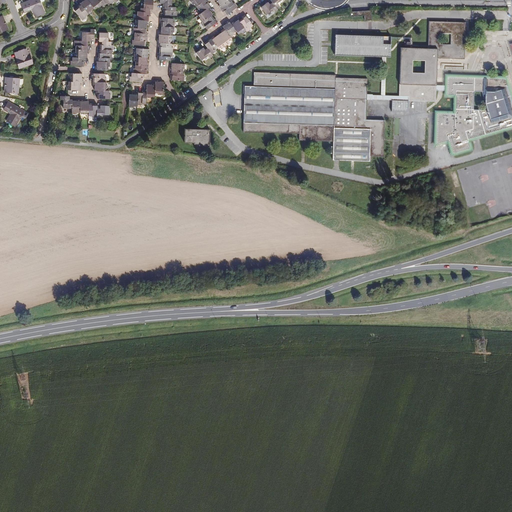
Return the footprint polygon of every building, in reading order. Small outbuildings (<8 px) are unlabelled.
[(35,17),(45,13),(39,0),(29,0),(21,4),(24,11),(24,12),(27,11),(26,9),(33,6),(33,8),(32,9),(35,17)] [(85,16),(88,14),(91,11),(91,10),(93,8),(94,9),(97,7),(98,8),(102,5),(103,6),(106,4),(107,5),(110,2),(111,3),(114,1),(115,3),(118,0),(82,0),(83,1),(84,2),(83,2),(82,1),(77,6),(78,7),(78,8),(77,9),(77,8),(74,10),(82,20),(86,17),(85,16)] [(176,7),(171,7),(171,0),(159,0),(159,3),(161,3),(163,3),(162,10),(164,10),(165,10),(165,11),(164,11),(164,15),(177,16),(177,11),(175,11),(176,7)] [(194,4),(196,6),(198,9),(197,10),(199,14),(198,15),(200,18),(199,19),(202,22),(200,23),(203,27),(205,26),(207,29),(217,22),(215,18),(214,19),(213,20),(212,19),(213,18),(211,16),(212,15),(210,12),(209,13),(209,12),(210,11),(211,10),(209,7),(210,6),(208,4),(207,4),(206,3),(207,3),(209,2),(207,0),(190,0),(190,1),(192,4),(194,4)] [(227,14),(237,7),(234,3),(233,4),(230,0),(217,0),(217,1),(219,3),(220,3),(220,4),(219,4),(218,5),(223,12),(224,11),(225,10),(226,11),(225,12),(227,14)] [(133,23),(133,32),(134,32),(134,36),(134,40),(132,40),(132,45),(145,46),(145,42),(144,42),(144,41),(145,41),(147,41),(147,33),(146,33),(144,33),(144,32),(146,32),(146,25),(145,25),(145,24),(146,24),(148,24),(148,17),(147,17),(147,16),(148,16),(150,16),(150,12),(149,12),(149,10),(149,9),(152,9),(153,3),(144,2),(143,8),(140,8),(140,11),(137,11),(137,15),(135,15),(135,23),(133,23)] [(276,7),(272,3),(271,4),(269,4),(268,2),(261,7),(266,14),(273,9),(275,12),(278,10),(276,7)] [(372,10),(350,11),(350,16),(364,16),(364,20),(372,20),(372,10)] [(221,33),(218,35),(215,37),(216,38),(215,38),(214,37),(213,36),(210,38),(210,37),(207,39),(207,41),(208,42),(207,43),(206,42),(204,43),(207,48),(206,49),(204,50),(203,48),(196,53),(201,60),(208,55),(210,57),(213,55),(212,54),(215,51),(214,50),(217,48),(218,49),(221,47),(222,48),(230,42),(229,41),(232,39),(230,37),(234,34),(233,33),(236,31),(238,34),(241,32),(242,33),(246,30),(247,32),(250,29),(249,28),(253,25),(245,15),(242,17),(243,18),(243,19),(242,20),(242,19),(239,21),(238,20),(235,22),(236,23),(235,23),(234,22),(234,21),(230,23),(228,20),(225,23),(226,24),(227,25),(226,26),(225,25),(222,26),(224,29),(221,31),(222,32),(223,33),(221,34),(221,33)] [(171,44),(170,44),(170,40),(172,40),(172,32),(174,32),(174,22),(173,22),(173,18),(160,18),(160,22),(161,22),(163,22),(163,23),(161,23),(161,29),(162,29),(162,31),(161,31),(159,31),(159,38),(160,38),(160,39),(159,39),(157,39),(157,43),(158,43),(158,47),(160,47),(161,47),(161,48),(159,48),(159,54),(160,55),(160,56),(159,56),(157,56),(157,60),(170,61),(170,57),(172,57),(173,48),(171,47),(171,44)] [(436,59),(465,59),(466,22),(452,22),(429,21),(427,50),(437,50),(436,59)] [(88,55),(89,45),(87,45),(86,45),(86,44),(87,44),(87,42),(90,42),(90,39),(94,39),(94,36),(96,36),(96,30),(90,30),(90,33),(82,32),(82,41),(74,41),(74,45),(75,45),(75,54),(74,54),(74,58),(72,57),(72,62),(70,62),(70,66),(83,66),(83,64),(82,64),(82,62),(83,63),(85,63),(85,58),(87,58),(87,56),(86,56),(86,54),(87,54),(88,55)] [(111,58),(111,53),(111,50),(113,50),(113,45),(111,45),(111,42),(108,42),(108,33),(99,33),(99,42),(102,42),(102,45),(100,45),(100,48),(101,48),(101,49),(100,49),(98,49),(98,56),(99,56),(99,58),(98,58),(97,58),(96,65),(98,65),(98,66),(96,66),(95,66),(95,70),(108,70),(108,67),(110,67),(110,58),(111,58)] [(383,57),(391,57),(391,50),(391,44),(391,36),(383,36),(336,35),(335,55),(383,57)] [(148,69),(148,65),(148,62),(147,62),(146,62),(146,60),(147,60),(147,54),(146,54),(146,53),(147,53),(149,53),(149,49),(136,48),(136,52),(134,52),(134,56),(134,61),(135,61),(135,68),(133,68),(133,73),(131,73),(131,76),(130,76),(129,81),(142,82),(143,79),(141,79),(141,77),(143,77),(144,77),(144,74),(146,74),(146,71),(145,70),(145,69),(146,69),(148,69)] [(17,64),(19,68),(32,64),(29,55),(28,55),(26,49),(15,53),(17,59),(18,59),(20,63),(17,64)] [(435,103),(435,93),(436,62),(436,59),(437,50),(427,50),(400,49),(399,97),(408,98),(407,100),(407,102),(410,102),(414,102),(435,103)] [(184,69),(185,64),(172,63),(171,67),(173,67),(173,68),(171,68),(170,68),(169,75),(171,75),(172,76),(172,77),(171,77),(170,80),(183,81),(184,76),(182,76),(183,69),(184,69)] [(82,73),(69,73),(69,78),(70,78),(70,82),(69,82),(69,85),(67,85),(67,90),(80,90),(80,87),(79,87),(79,86),(80,85),(82,85),(82,82),(83,82),(83,78),(82,78),(80,78),(80,77),(82,77),(82,73)] [(367,96),(367,79),(336,78),(336,75),(253,73),(252,87),(243,86),(242,132),(299,134),(299,141),(333,142),(333,147),(329,147),(329,154),(333,154),(333,160),(369,161),(369,156),(383,156),(384,120),(366,120),(366,101),(366,99),(367,96)] [(93,79),(93,82),(93,86),(94,86),(95,86),(95,87),(94,87),(94,90),(96,90),(96,94),(97,94),(98,94),(98,96),(97,95),(97,99),(110,99),(110,94),(109,94),(109,90),(107,90),(107,86),(106,86),(106,78),(104,78),(104,74),(91,74),(91,78),(93,78),(94,78),(94,79),(93,79)] [(481,78),(446,78),(445,96),(453,97),(453,114),(435,114),(434,147),(446,143),(450,156),(469,151),(466,142),(511,127),(511,101),(505,80),(487,79),(482,74),(481,78)] [(5,77),(4,92),(18,93),(19,78),(13,78),(13,76),(9,76),(9,78),(5,77)] [(147,84),(146,91),(143,90),(143,92),(143,93),(141,93),(141,92),(138,92),(138,93),(134,93),(134,95),(134,96),(133,96),(133,94),(130,94),(129,107),(134,108),(134,106),(137,106),(137,105),(142,105),(142,103),(146,104),(146,98),(151,98),(151,96),(154,96),(155,93),(158,93),(158,94),(163,95),(164,82),(160,81),(160,83),(159,83),(159,81),(159,80),(155,80),(155,83),(151,83),(151,85),(151,86),(150,86),(150,85),(147,84)] [(93,103),(89,103),(89,101),(86,101),(86,102),(84,102),(84,101),(84,99),(77,99),(77,101),(77,102),(76,102),(76,101),(72,101),(72,100),(69,100),(69,96),(60,96),(60,100),(63,100),(63,108),(72,108),(72,114),(77,114),(77,112),(84,113),(84,114),(89,114),(89,116),(92,116),(92,117),(101,117),(101,114),(109,114),(109,105),(100,105),(100,108),(97,108),(97,104),(94,104),(94,105),(93,105),(93,104),(93,103)] [(6,121),(15,126),(24,111),(8,102),(3,109),(11,114),(6,121)] [(208,130),(183,129),(183,143),(193,143),(192,144),(197,145),(197,146),(207,146),(208,130)]
